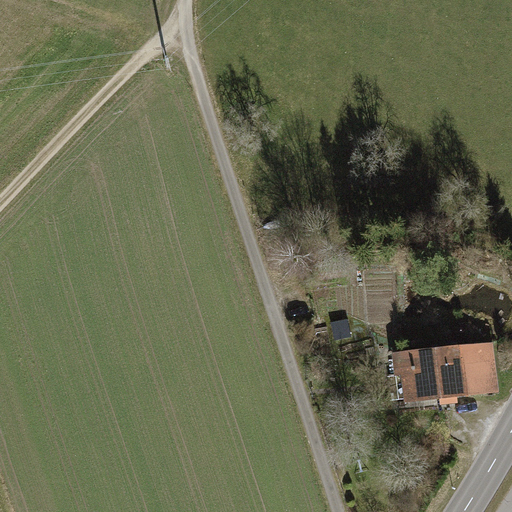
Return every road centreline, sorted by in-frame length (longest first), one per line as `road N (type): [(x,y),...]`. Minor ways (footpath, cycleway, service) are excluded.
road 1 (track): [(337,511),(180,33),(184,0)]
road 2 (track): [(180,33),(147,54),(0,205)]
